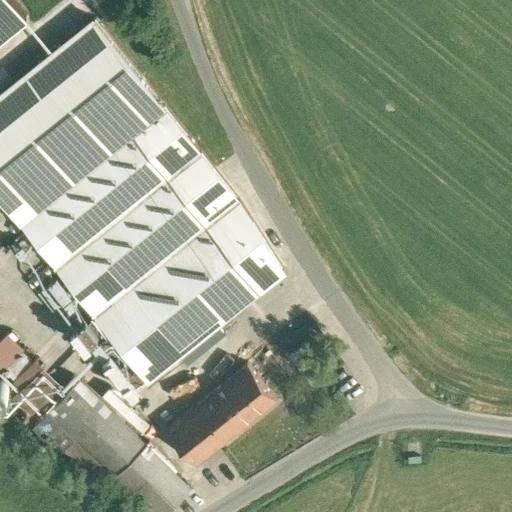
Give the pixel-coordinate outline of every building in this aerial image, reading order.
[(0,0),(0,31),(23,14),(12,0),(0,0)] [(96,16),(0,93),(0,192),(21,219),(21,220),(148,378),(285,269),(242,201),(96,16)] [(8,334),(0,342),(0,361),(1,363),(19,345),(8,334)] [(248,361),(168,426),(197,462),(277,398),(248,361)] [(36,362),(18,380),(22,383),(26,387),(43,369),(36,362)] [(9,390),(10,385),(9,381),(6,377),(2,374),(0,373),(0,397),(3,397),(7,394),(9,390)] [(79,376),(45,411),(34,401),(27,408),(23,412),(54,444),(104,473),(110,466),(135,491),(165,511),(166,511),(192,486),(175,470),(178,467),(150,440),(147,443),(79,376)] [(54,380),(37,398),(44,404),(61,386),(54,380)] [(26,387),(22,383),(12,392),(27,408),(34,401),(37,398),(26,387)]
